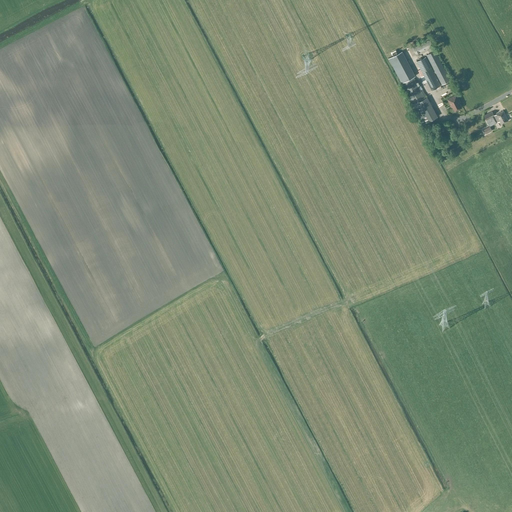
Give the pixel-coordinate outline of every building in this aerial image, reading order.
[(382,10),(367,19),(389,57),(402,50),(404,49),(382,10)] [(431,47),(427,40),(413,48),(416,54),(431,47)] [(402,50),(389,57),(402,81),(413,75),(415,74),(402,50)] [(435,52),(427,56),(442,85),(450,81),(435,52)] [(431,66),(429,61),(419,66),(422,71),(431,90),(441,85),(431,66)] [(425,98),(413,75),(402,81),(413,103),(425,98)] [(461,102),(456,94),(447,99),(451,107),(452,107),(455,111),(462,107),(460,103),(461,102)] [(427,96),(425,98),(413,103),(424,123),(438,116),(427,96)] [(494,114),(492,111),(483,116),(485,120),(493,116),(492,115),(494,114)] [(508,120),(503,111),(494,116),(497,122),(500,121),(502,124),(508,120)]
